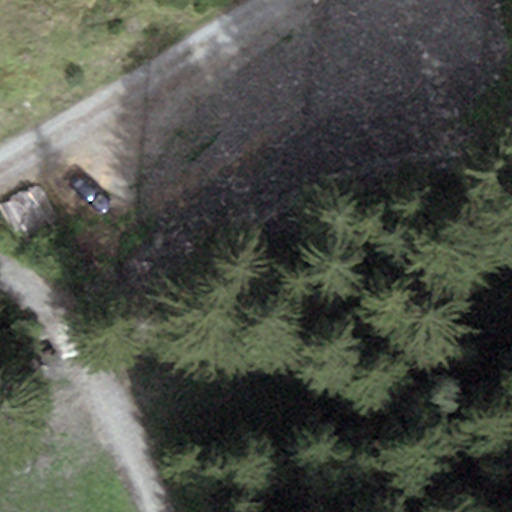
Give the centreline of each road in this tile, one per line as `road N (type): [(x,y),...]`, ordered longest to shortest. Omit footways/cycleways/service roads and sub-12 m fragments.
road 1 (track): [(275,0),(0,167)]
road 2 (track): [(164,511),(153,477),(49,325),(22,288),(0,280)]
